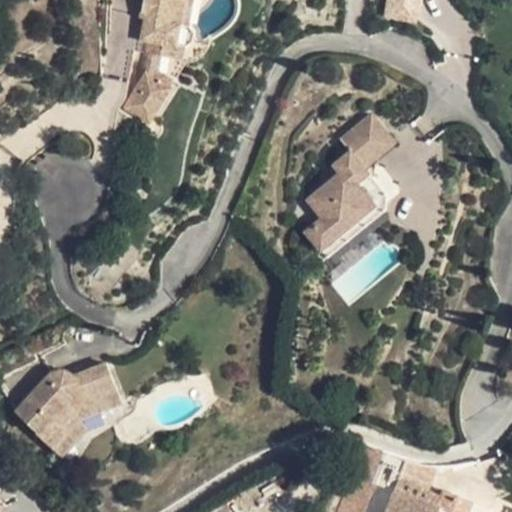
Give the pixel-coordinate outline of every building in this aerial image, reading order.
[(177,60),(191,0),(148,0),(137,50),(177,60)] [(388,0),(386,15),(415,21),(418,0),(388,0)] [(175,90),(145,71),(122,107),(155,128),(175,90)] [(363,187),(364,167),(371,161),(394,142),(388,134),(372,114),(341,140),(350,151),(334,164),(341,172),(308,199),(323,217),(305,231),(320,249),(322,248),(378,201),(367,187),(363,187)] [(378,201),(322,248),(328,255),(384,208),(385,194),(374,179),(374,165),(371,161),(364,167),(363,187),(367,187),(378,201)] [(40,359),(0,377),(0,389),(14,410),(16,411),(55,446),(80,418),(87,427),(63,453),(74,463),(93,437),(111,426),(119,420),(129,414),(134,409),(136,402),(136,399),(136,395),(123,401),(107,362),(74,376),(72,374),(70,372),(64,370),(60,370),(52,373),(48,376),(40,359)] [(87,427),(80,418),(55,446),(63,453),(87,427)] [(363,445),(338,511),(362,511),(370,495),(387,454),(363,445)] [(400,479),(408,483),(414,468),(406,465),(400,479)] [(424,504),(395,492),(386,511),(466,511),(471,502),(443,491),(436,508),(425,503),(424,504)] [(440,498),(429,493),(425,503),(436,508),(440,498)]
